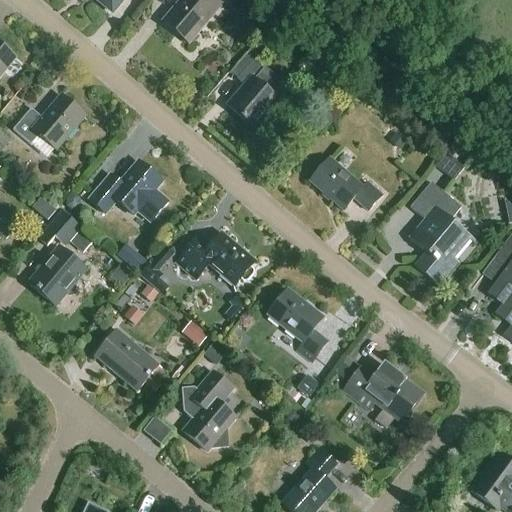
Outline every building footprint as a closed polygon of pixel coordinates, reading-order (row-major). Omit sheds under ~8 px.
[(94,0),(111,14),(123,0),(94,0)] [(181,0),(162,23),(188,46),(223,5),(217,0),(181,0)] [(0,77),(14,60),(0,48),(0,77)] [(231,77),(236,81),(243,88),(226,107),(256,133),(270,118),(268,116),(279,104),(266,93),(277,80),(264,70),(263,71),(252,62),(247,58),(231,77)] [(83,119),(59,99),(41,120),(30,111),(12,132),(30,147),(38,138),(55,152),(83,119)] [(0,135),(0,154),(10,143),(0,135)] [(396,136),(389,144),(397,151),(399,153),(407,145),(405,143),(396,136)] [(460,136),(450,149),(462,158),(472,146),(460,136)] [(443,153),(433,167),(454,181),(463,169),(443,153)] [(362,190),(328,161),(309,184),(342,213),(353,201),(367,213),(381,197),(366,184),(362,190)] [(161,185),(137,164),(119,186),(109,178),(88,202),(105,217),(117,204),(133,218),(136,213),(150,225),(168,205),(154,192),(161,185)] [(448,258),(466,237),(449,223),(460,210),(430,185),(409,210),(425,223),(409,242),(426,256),(415,269),(438,288),(457,265),(448,258)] [(79,208),(79,200),(75,197),(69,197),(65,201),(66,209),(70,213),(76,212),(79,208)] [(44,198),(36,209),(51,221),(59,211),(44,198)] [(62,213),(40,240),(46,247),(54,238),(64,248),(81,229),(62,213)] [(0,239),(1,239),(5,242),(13,232),(0,220),(0,239)] [(511,234),(492,262),(505,272),(504,273),(505,273),(488,296),(503,306),(496,316),(511,328),(505,338),(511,343),(511,234)] [(69,245),(82,256),(90,246),(77,235),(69,245)] [(195,282),(200,276),(208,267),(234,289),(254,264),(221,236),(208,251),(196,241),(175,265),(195,282)] [(55,309),(86,272),(58,249),(27,286),(55,309)] [(146,264),(136,255),(127,266),(137,275),(146,264)] [(139,277),(153,289),(163,277),(149,265),(139,277)] [(131,288),(124,295),(130,300),(137,293),(131,288)] [(158,297),(147,288),(142,294),(153,303),(158,297)] [(323,320),(286,292),(266,317),(302,345),(296,353),(311,364),(327,343),(313,332),(323,320)] [(132,308),(123,319),(134,329),(143,318),(132,308)] [(102,309),(93,319),(98,323),(106,313),(102,309)] [(181,335),(198,349),(209,337),(191,322),(181,335)] [(136,394),(143,386),(149,378),(158,368),(116,332),(94,359),(136,394)] [(212,343),(204,353),(217,364),(226,353),(212,343)] [(334,376),(344,383),(351,372),(341,365),(334,376)] [(400,425),(421,396),(384,368),(374,382),(360,371),(344,393),(369,412),(374,405),(400,425)] [(231,391),(212,375),(197,393),(193,390),(181,391),(182,408),(185,408),(186,417),(192,422),(183,433),(207,454),(209,450),(226,449),(225,432),(234,420),(218,407),(231,391)] [(307,377),(296,391),(308,400),(319,387),(307,377)] [(149,378),(143,386),(155,395),(161,387),(149,378)] [(293,427),(301,418),(291,410),(283,418),(293,427)] [(166,445),(176,430),(157,418),(147,433),(166,445)] [(336,467),(317,451),(304,466),(310,471),(281,505),(288,511),(317,511),(335,492),(324,482),(336,467)] [(511,465),(499,456),(471,494),(493,510),(499,501),(511,511),(511,465)]
